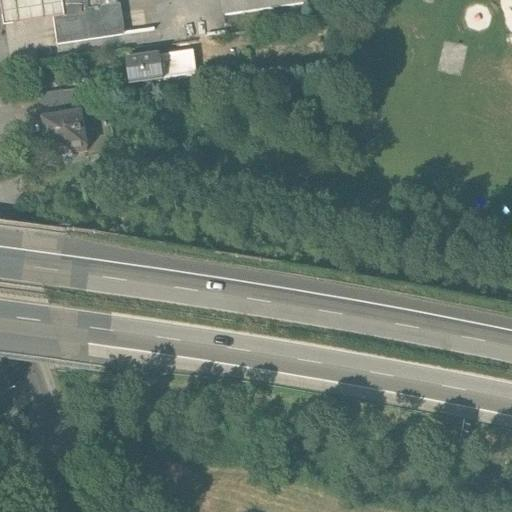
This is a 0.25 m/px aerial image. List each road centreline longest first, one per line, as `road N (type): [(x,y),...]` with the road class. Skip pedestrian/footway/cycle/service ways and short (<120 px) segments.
road 1 (motorway): [(0,320),(249,353),(511,402)]
road 2 (motorway): [(511,351),(0,269)]
road 3 (secondary): [(0,299),(23,377),(84,511)]
